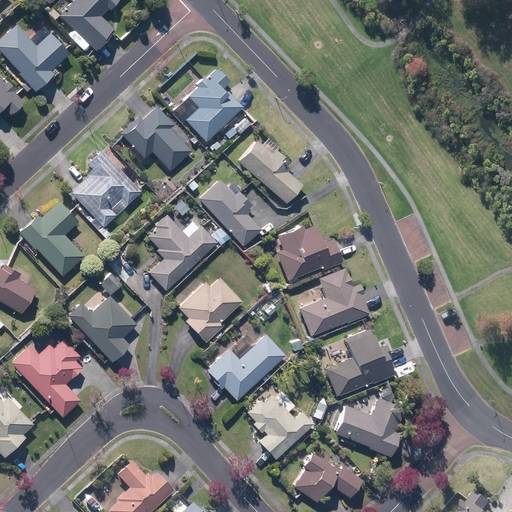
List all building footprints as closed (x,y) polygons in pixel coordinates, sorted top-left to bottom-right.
[(73,0),(58,15),(95,51),(103,44),(113,33),(112,31),(113,29),(101,16),(108,9),(109,10),(119,0),(118,0),(73,0)] [(46,13),(51,19),(57,14),(52,8),(46,13)] [(19,74),(35,92),(45,83),(54,74),(51,70),(69,53),(49,33),(35,46),(15,24),(0,38),(0,51),(20,73),(19,74)] [(185,118),(205,140),(243,104),(237,98),(229,90),(228,91),(223,86),(230,79),(217,65),(206,76),(204,74),(195,82),(197,84),(187,94),(198,105),(185,118)] [(0,113),(4,109),(11,115),(24,103),(13,91),(16,89),(7,80),(5,82),(0,76),(0,113)] [(14,87),(18,91),(23,87),(19,83),(14,87)] [(151,149),(169,169),(191,148),(170,126),(174,122),(161,109),(165,105),(160,100),(147,113),(142,118),(138,114),(120,131),(143,156),(151,149)] [(238,159),(286,201),(302,182),(294,175),(287,169),(290,167),(287,164),(291,160),(276,147),(272,151),(257,138),(238,159)] [(211,145),(215,149),(221,145),(217,140),(211,145)] [(71,191),(103,225),(116,213),(110,207),(121,196),(127,202),(140,189),(101,148),(87,161),(92,166),(88,170),(90,172),(79,183),(71,191)] [(197,197),(242,245),(261,227),(247,212),(250,210),(247,207),(252,203),(239,188),(240,187),(233,179),(227,185),(219,177),(197,197)] [(186,185),(191,191),(198,184),(193,179),(186,185)] [(35,246),(62,274),(83,254),(64,233),(78,220),(59,199),(40,216),(37,212),(27,221),(18,230),(34,247),(35,246)] [(155,278),(165,288),(217,240),(200,223),(188,235),(166,212),(154,223),(156,225),(147,234),(158,247),(155,248),(163,256),(148,270),(155,278)] [(275,250),(289,284),(298,280),(296,274),(321,264),(322,268),(342,260),(338,249),(333,237),(324,240),(316,223),(304,228),(302,223),(276,233),(282,247),(275,250)] [(98,230),(102,234),(106,229),(102,225),(98,230)] [(211,233),(220,243),(228,235),(219,225),(211,233)] [(100,265),(105,270),(110,265),(105,260),(100,265)] [(0,299),(21,312),(36,287),(18,276),(21,271),(4,261),(1,266),(0,266),(0,299)] [(298,306),(309,335),(330,326),(331,330),(346,324),(344,320),(346,320),(346,321),(369,312),(364,299),(361,292),(364,291),(360,281),(353,284),(347,271),(346,272),(344,266),(318,276),(325,295),(298,306)] [(91,274),(97,280),(105,273),(99,267),(91,274)] [(99,281),(109,292),(121,282),(111,271),(99,281)] [(195,330),(205,341),(223,323),(220,320),(242,299),(220,275),(210,284),(205,279),(189,294),(188,291),(184,295),(186,297),(177,305),(187,316),(184,318),(195,330)] [(261,286),(267,292),(274,284),(268,279),(261,286)] [(76,300),(83,293),(78,289),(72,295),(76,300)] [(67,313),(111,360),(122,350),(130,343),(123,335),(136,322),(109,293),(90,311),(81,301),(67,313)] [(324,367),(335,395),(356,386),(357,390),(373,383),(372,381),(394,372),(389,360),(386,351),(389,350),(385,341),(379,344),(369,326),(345,336),(352,355),(324,367)] [(227,389),(236,398),(244,391),(248,395),(257,387),(253,382),(284,353),(265,332),(257,339),(252,333),(249,336),(245,332),(206,368),(215,376),(212,378),(220,387),(223,384),(227,389)] [(10,361),(62,415),(80,398),(71,388),(65,382),(82,366),(75,359),(80,354),(63,337),(53,346),(49,342),(43,347),(42,344),(40,342),(37,341),(34,343),(33,345),(33,348),(29,343),(10,361)] [(289,341),(293,349),(302,345),(298,337),(289,341)] [(267,448),(275,457),(286,446),(291,450),(299,442),(295,438),(313,421),(301,409),(294,416),(272,392),(263,401),(260,397),(246,410),(255,419),(252,422),(261,431),(263,428),(267,432),(259,439),(267,448)] [(368,445),(390,454),(394,443),(399,430),(395,428),(405,405),(378,395),(371,413),(345,403),(334,430),(369,444),(368,445)] [(0,398),(0,453),(4,457),(13,448),(25,437),(22,434),(33,424),(8,397),(3,401),(2,400),(0,398)] [(312,414),(320,417),(326,403),(318,400),(312,414)] [(292,484),(316,501),(323,490),(328,494),(332,488),(327,485),(329,482),(339,488),(349,495),(362,477),(342,463),(340,466),(333,461),(332,463),(312,449),(302,464),(305,466),(292,484)] [(108,511),(109,511),(149,511),(173,490),(165,481),(156,471),(151,476),(148,472),(145,474),(131,460),(116,473),(129,486),(116,499),(118,501),(108,511)] [(489,511),(484,508),(489,502),(474,491),(466,503),(464,502),(459,509),(460,511),(459,511),(489,511)] [(206,511),(204,510),(202,511),(192,501),(180,511),(206,511)]
